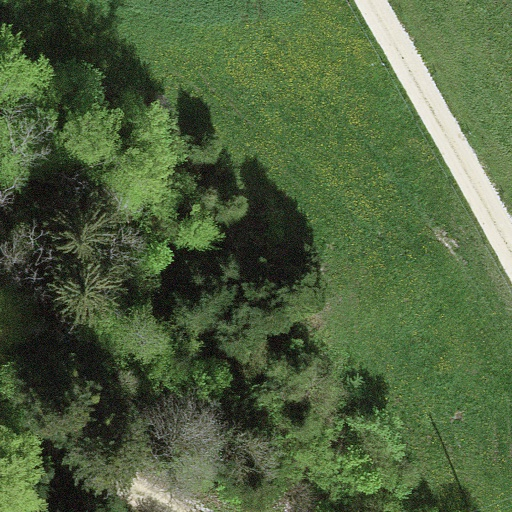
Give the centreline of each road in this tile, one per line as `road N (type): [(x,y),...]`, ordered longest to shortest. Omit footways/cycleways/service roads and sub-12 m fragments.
road 1 (track): [(511,235),(379,0)]
road 2 (track): [(0,409),(176,511)]
